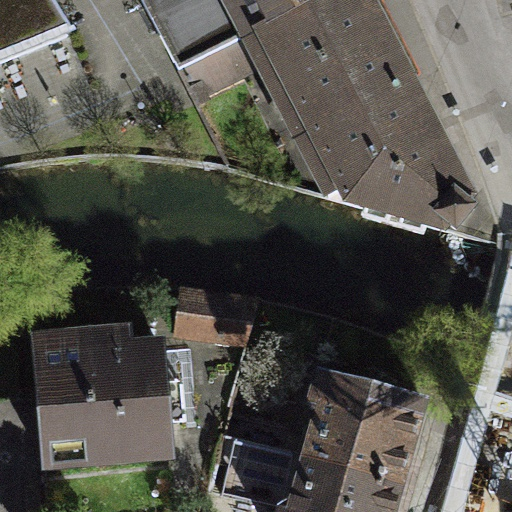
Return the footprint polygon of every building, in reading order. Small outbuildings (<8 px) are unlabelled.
[(0,0),(0,79),(83,49),(115,37),(97,0),(0,0)] [(494,201),(384,0),(121,0),(165,87),(252,44),(332,205),(494,243),(494,201)] [(256,298),(182,284),(172,332),(247,346),(256,298)] [(149,323),(36,335),(50,472),(190,458),(179,349),(152,352),(149,323)] [(0,397),(13,395),(2,332),(0,332),(0,397)] [(445,401),(327,366),(315,408),(334,413),(320,460),(418,489),(445,401)] [(411,511),(418,489),(320,460),(305,509),(286,503),(283,511),(411,511)]
